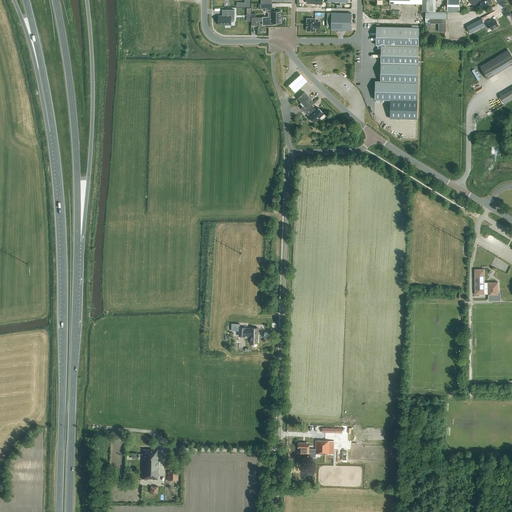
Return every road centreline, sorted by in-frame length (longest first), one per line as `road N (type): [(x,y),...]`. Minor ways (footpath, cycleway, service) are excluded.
road 1 (trunk): [(47,98),(64,291),(58,511)]
road 2 (tertiary): [(275,511),(291,152)]
road 3 (trunk): [(68,511),(76,242)]
road 4 (trunk): [(76,242),(71,102),(55,0)]
road 5 (trunk): [(76,242),(91,131),(86,0)]
road 6 (tertiary): [(511,220),(373,136)]
road 7 (tertiary): [(373,136),(294,58),(293,41)]
road 8 (tertiary): [(293,41),(214,39),(204,0)]
